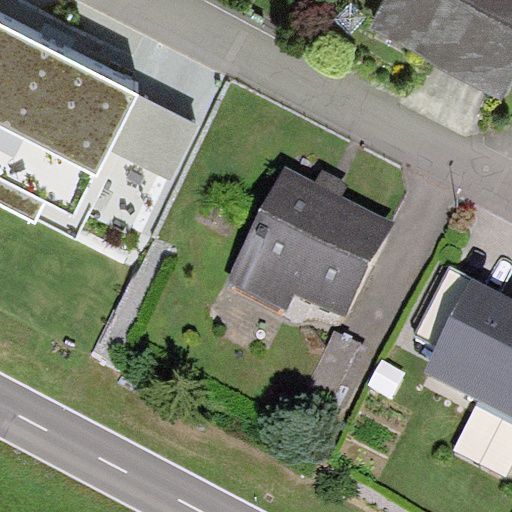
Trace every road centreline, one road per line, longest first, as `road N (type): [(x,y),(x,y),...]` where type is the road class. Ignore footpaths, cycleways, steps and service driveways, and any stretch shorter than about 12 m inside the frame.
road 1 (residential): [(179,0),(511,171)]
road 2 (primary): [(0,404),(201,511)]
